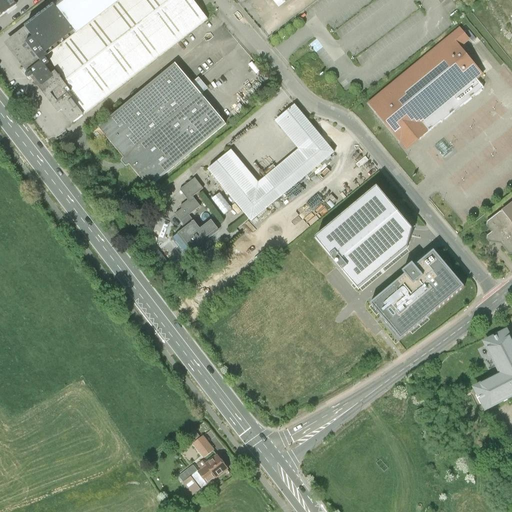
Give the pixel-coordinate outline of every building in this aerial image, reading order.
[(0,0),(0,16),(17,4),(13,0),(0,0)] [(206,20),(190,0),(62,0),(7,44),(72,123),(206,20)] [(269,0),(276,9),(287,0),(269,0)] [(369,104),(401,144),(424,126),(429,132),(455,111),(449,104),(484,75),(460,46),(468,39),(461,29),(369,104)] [(227,123),(175,63),(97,129),(148,190),(227,123)] [(296,109),(276,127),(299,155),(259,188),(232,157),(209,177),(253,229),(336,157),(296,109)] [(187,230),(194,225),(189,218),(201,209),(193,199),(204,191),(194,179),(179,191),(188,203),(181,208),(184,212),(177,217),(187,230)] [(315,239),(358,290),(408,248),(411,237),(413,230),(377,187),(315,239)] [(221,193),(212,198),(222,215),(231,209),(221,193)] [(511,202),(487,222),(487,227),(491,232),(487,236),(486,240),(489,243),(500,244),(509,255),(511,255),(511,202)] [(179,237),(193,255),(203,247),(202,245),(219,232),(212,222),(200,232),(194,225),(187,230),(179,237)] [(405,275),(370,304),(401,341),(464,288),(434,251),(415,267),(413,264),(402,272),(405,275)] [(268,327),(276,318),(266,309),(258,318),(268,327)] [(511,334),(509,329),(484,341),(501,375),(473,387),(486,413),(511,400),(511,334)] [(194,442),(204,456),(214,449),(203,435),(194,442)] [(227,471),(216,455),(207,462),(209,465),(199,472),(194,465),(179,476),(193,495),(227,471)]
